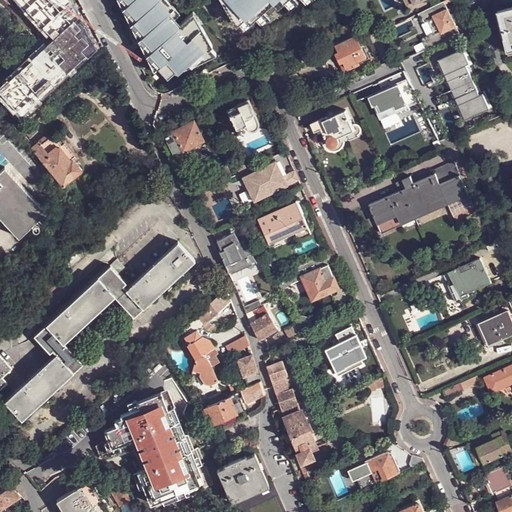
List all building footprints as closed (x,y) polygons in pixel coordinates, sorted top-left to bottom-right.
[(59,36),(32,62),(40,70),(39,72),(33,65),(31,65),(30,67),(31,69),(37,76),(38,76),(40,76),(43,73),(50,81),(84,49),(81,45),(87,40),(78,27),(76,28),(73,25),(72,24),(71,25),(65,19),(73,12),(61,0),(30,0),(27,3),(59,36)] [(138,3),(144,0),(120,0),(127,13),(140,7),(138,3)] [(442,0),(419,11),(424,20),(431,17),(437,30),(425,36),(427,42),(425,43),(427,47),(460,33),(446,3),(450,0),(442,0)] [(0,56),(1,57),(9,50),(0,40),(0,23),(11,13),(5,7),(0,1),(0,56)] [(511,5),(500,9),(511,50),(511,49),(511,5)] [(202,16),(141,44),(155,74),(164,70),(166,74),(184,66),(181,61),(198,53),(200,60),(218,52),(202,16)] [(358,32),(353,20),(340,26),(345,38),(354,34),(358,32)] [(361,48),(354,34),(345,38),(334,43),(338,51),(342,60),(345,65),(351,62),(353,66),(359,62),(358,59),(363,57),(364,56),(361,48)] [(463,47),(439,57),(448,78),(445,80),(453,97),(456,96),(466,118),(489,107),(483,92),(480,93),(466,63),(469,61),(463,47)] [(342,60),(338,51),(334,52),(339,61),(342,67),(344,69),(346,69),(353,66),(351,62),(345,65),(342,60)] [(111,62),(107,55),(84,76),(89,81),(111,62)] [(409,108),(421,104),(408,80),(398,84),(409,108)] [(410,110),(409,108),(398,84),(398,83),(369,96),(373,105),(375,104),(381,118),(398,111),(399,114),(410,110)] [(231,127),(234,126),(236,125),(237,127),(245,123),(247,127),(249,128),(253,128),(256,127),(258,123),(258,120),(248,99),(237,104),(237,105),(228,109),(232,116),(226,119),(231,127)] [(356,130),(353,123),(346,109),(330,116),(329,114),(312,121),(316,130),(323,128),(329,142),(331,144),(332,145),(333,146),(335,145),(337,145),(338,144),(339,143),(340,141),(340,139),(339,137),(356,130)] [(49,112),(47,111),(30,126),(35,132),(49,119),(49,112)] [(204,139),(195,119),(164,134),(174,153),(204,139)] [(357,123),(353,123),(356,130),(339,137),(340,139),(340,141),(339,143),(338,144),(337,145),(335,145),(333,146),(332,145),(331,144),(329,142),(324,144),(325,147),(329,150),(333,152),(338,151),(342,149),(345,145),(346,141),(359,135),(360,134),(362,131),(362,127),(360,124),(357,123)] [(30,126),(26,130),(31,135),(35,132),(30,126)] [(40,139),(33,145),(64,183),(84,168),(75,157),(74,157),(72,158),(62,145),(64,144),(63,143),(54,132),(43,142),(40,139)] [(443,151),(459,144),(453,134),(439,140),(442,149),(443,151)] [(74,157),(75,157),(77,156),(66,141),(63,143),(64,144),(62,145),(72,158),(74,157)] [(164,167),(159,155),(148,162),(158,174),(158,173),(164,167)] [(277,160),(244,176),(256,200),(299,179),(295,170),(289,172),(284,175),(281,168),(277,160)] [(412,174),(404,177),(407,186),(402,188),(369,202),(381,229),(400,221),(401,223),(416,217),(415,214),(448,200),(456,220),(477,211),(455,160),(435,168),(436,171),(430,174),(432,176),(416,184),(412,174)] [(226,163),(220,166),(225,176),(230,173),(226,163)] [(245,164),(238,168),(241,172),(248,169),(245,164)] [(0,214),(20,236),(47,210),(6,165),(0,170),(0,214)] [(407,186),(404,177),(398,179),(402,188),(407,186)] [(258,218),(260,225),(267,240),(269,243),(270,243),(269,241),(294,229),(297,237),(298,239),(311,233),(297,201),(298,201),(298,199),(297,199),(296,200),(296,201),(258,218)] [(98,228),(116,212),(112,206),(102,214),(101,213),(93,221),(98,228)] [(267,240),(260,225),(254,228),(260,243),(267,240)] [(238,236),(217,245),(218,248),(224,261),(229,273),(254,262),(249,250),(244,252),(238,236)] [(489,250),(502,245),(499,239),(487,245),(489,250)] [(24,418),(45,398),(51,393),(85,362),(66,341),(86,322),(91,317),(116,295),(135,316),(165,288),(171,282),(195,260),(178,241),(127,288),(124,284),(127,281),(120,273),(126,267),(118,258),(35,334),(51,351),(54,349),(58,352),(6,400),(24,418)] [(329,264),(336,261),(331,251),(270,277),(275,285),(276,284),(277,284),(278,285),(280,287),(282,290),(292,282),(303,277),(312,299),(336,288),(337,289),(337,291),(337,292),(336,293),(336,294),(335,294),(333,295),(337,306),(351,297),(345,284),(339,287),(334,276),(331,270),(329,264)] [(504,272),(511,270),(504,251),(497,253),(504,272)] [(459,272),(468,291),(492,281),(480,257),(472,260),(474,266),(459,272)] [(472,260),(457,267),(459,272),(474,266),(472,260)] [(341,273),(338,267),(331,270),(334,276),(341,273)] [(462,293),(468,291),(459,272),(457,267),(452,269),(462,293)] [(226,289),(220,295),(198,314),(206,324),(203,326),(204,327),(207,330),(213,332),(224,326),(218,319),(211,326),(208,322),(231,300),(226,289)] [(259,299),(244,307),(247,314),(251,312),(255,310),(262,305),(259,299)] [(277,308),(272,299),(264,304),(268,313),(277,308)] [(268,313),(264,304),(261,306),(255,310),(259,318),(268,313)] [(511,333),(511,317),(508,309),(479,322),(484,333),(487,332),(491,343),(511,333)] [(277,328),(268,313),(259,318),(255,321),(251,323),(259,339),(277,328)] [(206,324),(198,314),(183,329),(187,336),(185,338),(190,345),(188,346),(196,360),(193,372),(201,374),(201,377),(206,385),(211,387),(221,382),(213,367),(221,362),(216,356),(219,354),(211,341),(203,337),(199,333),(204,327),(203,326),(206,324)] [(291,336),(301,329),(297,322),(287,329),(291,336)] [(356,345),(360,343),(361,343),(356,333),(355,333),(351,325),(335,332),(337,339),(342,337),(342,339),(325,348),(335,371),(345,366),(345,365),(362,358),(359,354),(356,345)] [(225,345),(229,354),(249,345),(245,336),(225,345)] [(249,385),(261,379),(253,353),(238,359),(245,378),(246,378),(249,385)] [(1,354),(0,354),(0,389),(9,382),(4,376),(13,367),(1,354)] [(267,367),(282,408),(285,416),(301,410),(293,389),(289,390),(283,377),(288,375),(283,360),(267,367)] [(511,363),(506,367),(487,376),(494,391),(511,382),(511,363)] [(462,382),(465,390),(480,382),(477,374),(462,382)] [(246,402),(266,393),(261,379),(249,385),(235,391),(231,393),(231,394),(224,397),(224,396),(209,403),(210,404),(205,407),(213,423),(246,409),(243,403),(246,402)] [(462,382),(444,389),(448,397),(465,390),(462,382)] [(205,480),(164,391),(140,402),(142,408),(125,416),(126,418),(119,422),(121,426),(107,433),(112,443),(98,449),(103,461),(133,448),(144,472),(139,475),(142,483),(146,482),(149,488),(145,490),(152,504),(205,480)] [(372,397),(373,420),(391,419),(389,395),(372,397)] [(83,428),(87,423),(87,424),(90,426),(94,426),(97,425),(98,421),(98,418),(96,415),(99,412),(96,409),(80,424),(83,428)] [(301,410),(285,416),(292,433),(285,436),(288,443),(295,440),(301,455),(298,456),(304,472),(307,471),(311,478),(317,475),(314,468),(318,467),(310,449),(317,446),(302,409),(301,410)] [(496,437),(503,452),(511,448),(511,445),(505,428),(502,430),(501,430),(484,438),(485,441),(496,437)] [(485,460),(503,452),(496,437),(485,441),(478,444),(485,460)] [(392,450),(387,449),(366,458),(366,457),(360,460),(361,462),(347,468),(352,479),(360,476),(366,488),(378,483),(376,480),(400,469),(392,450)] [(225,464),(218,467),(231,497),(268,480),(255,450),(248,453),(247,451),(224,462),(225,464)] [(366,457),(365,454),(350,461),(352,466),(361,462),(360,460),(366,457)] [(492,490),(493,491),(511,482),(511,480),(511,478),(505,464),(485,473),(489,482),(488,483),(490,489),(492,490)] [(121,473),(99,468),(121,505),(123,511),(135,511),(131,501),(121,473)] [(0,474),(0,492),(12,485),(12,484),(2,473),(0,474)] [(311,478),(306,480),(310,488),(321,484),(317,475),(311,478)] [(60,502),(66,511),(111,511),(113,511),(93,478),(78,486),(75,481),(69,485),(72,490),(58,498),(60,502)] [(0,508),(22,495),(12,485),(0,492),(0,508)] [(511,511),(511,494),(499,500),(503,511),(511,511)] [(348,511),(357,511),(360,511),(354,498),(344,502),(348,511)] [(61,511),(66,511),(60,502),(57,504),(61,511)] [(422,511),(418,502),(396,511),(422,511)]
